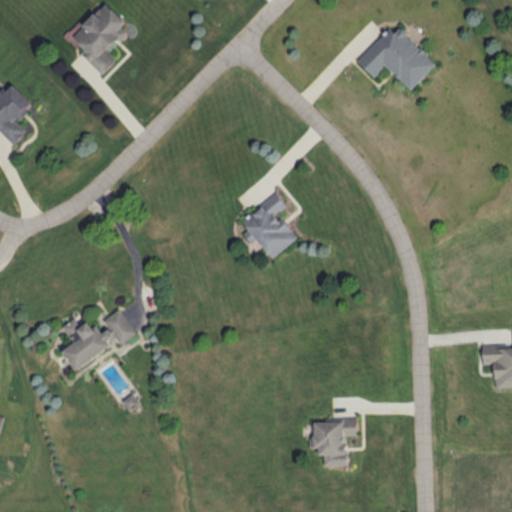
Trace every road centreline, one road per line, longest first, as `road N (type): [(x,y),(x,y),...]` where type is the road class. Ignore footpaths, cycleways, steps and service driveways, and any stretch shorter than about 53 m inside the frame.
road 1 (residential): [(427,511),(424,329),(407,237),(351,150),(242,44)]
road 2 (residential): [(0,231),(54,215),(99,186),(286,0)]
